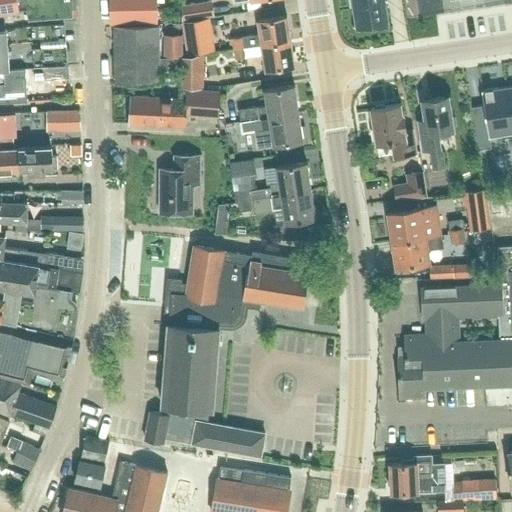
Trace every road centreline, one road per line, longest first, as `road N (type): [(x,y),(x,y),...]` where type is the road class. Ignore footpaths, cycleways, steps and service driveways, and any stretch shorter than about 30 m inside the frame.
road 1 (residential): [(29,511),(76,401),(105,303),(104,227)]
road 2 (secondary): [(352,511),(364,351),(351,246)]
road 3 (residential): [(104,227),(351,246)]
road 4 (residential): [(330,74),(511,45)]
road 5 (secondary): [(351,246),(330,74)]
road 6 (unknown): [(500,431),(500,450),(357,450)]
